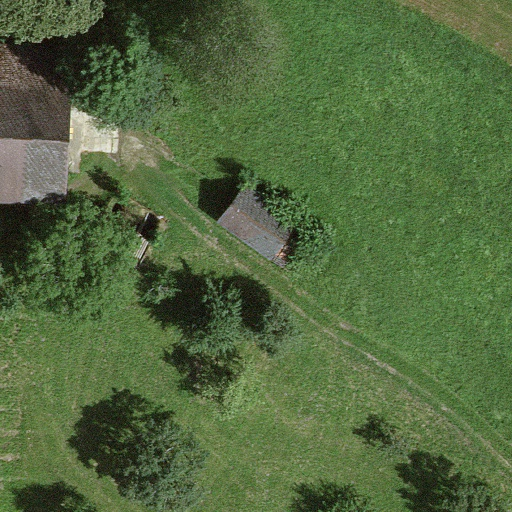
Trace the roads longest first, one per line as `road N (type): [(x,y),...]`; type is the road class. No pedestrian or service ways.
road 1 (track): [(106,136),(119,161),(146,184),(416,376),(511,458)]
road 2 (track): [(106,136),(100,78),(81,44),(61,23),(0,0)]
